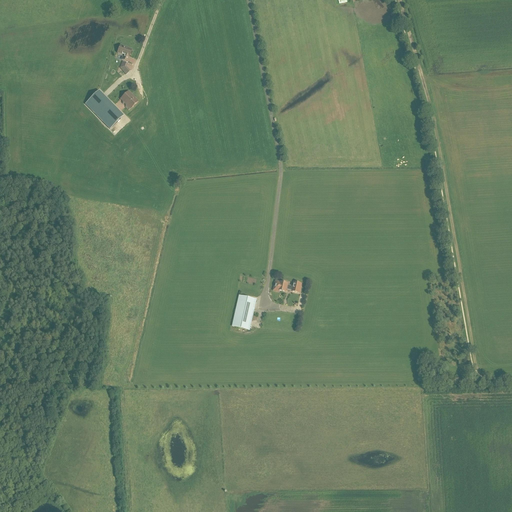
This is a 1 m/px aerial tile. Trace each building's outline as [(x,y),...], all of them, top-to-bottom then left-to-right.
[(127,62),(129,58),(132,50),(125,48),(125,47),(120,45),(117,53),(123,55),(122,60),(127,62)] [(107,94),(111,97),(122,86),(119,82),(107,94)] [(130,109),(138,102),(128,92),(121,99),(130,109)] [(96,94),(85,104),(110,130),(121,119),(96,94)] [(55,122),(63,131),(78,117),(73,112),(72,113),(69,110),(55,122)] [(120,137),(122,140),(139,121),(134,116),(114,138),(117,140),(120,137)] [(75,120),(60,132),(64,137),(79,124),(75,120)] [(140,121),(102,160),(108,166),(147,127),(140,121)] [(106,135),(107,136),(110,133),(106,129),(100,136),(103,139),(106,135)] [(89,148),(93,152),(99,145),(95,141),(89,148)] [(286,293),(287,290),(288,286),(288,284),(281,283),(280,283),(276,282),(274,291),(279,293),(279,291),(286,293)] [(293,287),(288,286),(287,290),(292,291),(292,292),(300,294),(302,284),(294,283),(293,287)] [(257,301),(240,297),(233,328),(250,331),(251,329),(252,330),(252,328),(251,327),(257,301)]
